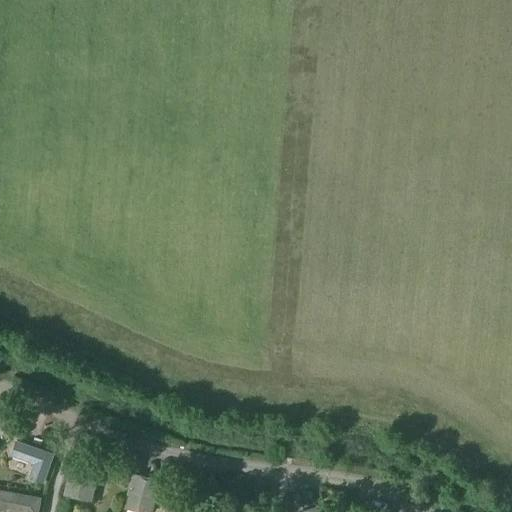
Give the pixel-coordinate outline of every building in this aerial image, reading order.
[(45,485),(55,454),(17,441),(11,457),(33,464),(28,479),(45,485)] [(92,503),(100,466),(72,460),(64,496),(92,503)] [(136,511),(153,511),(161,481),(133,474),(124,509),(136,511)] [(303,484),(285,492),(289,502),(307,493),(303,484)] [(0,490),(0,509),(15,511),(38,511),(41,498),(0,490)]
